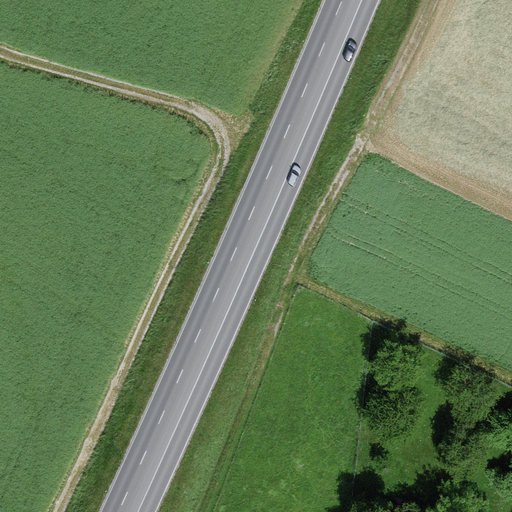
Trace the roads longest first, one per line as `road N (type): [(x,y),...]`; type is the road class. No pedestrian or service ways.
road 1 (track): [(56,511),(224,148),(212,119),(194,107),(0,52)]
road 2 (primary): [(351,0),(128,511)]
